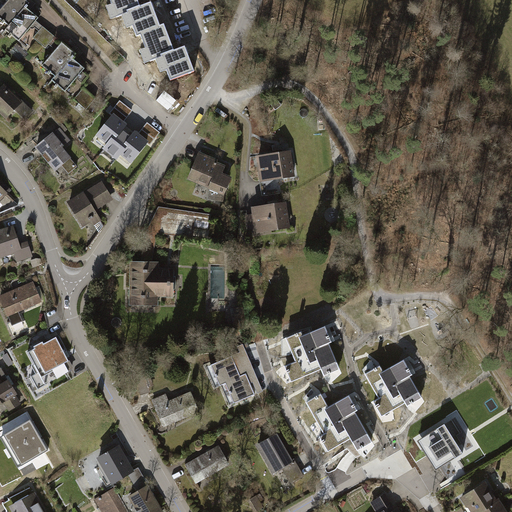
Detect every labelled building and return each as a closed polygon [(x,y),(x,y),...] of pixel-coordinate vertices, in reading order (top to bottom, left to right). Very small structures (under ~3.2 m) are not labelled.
[(40,19),(19,0),(10,0),(0,11),(0,23),(20,42),(40,19)] [(136,0),(106,0),(110,10),(114,8),(116,16),(122,14),(126,26),(133,24),(144,56),(148,54),(150,60),(155,59),(159,71),(165,68),(170,80),(195,71),(185,47),(173,51),(164,24),(159,27),(151,3),(139,7),(136,0)] [(43,27),(33,38),(46,49),(55,38),(43,27)] [(56,38),(48,48),(55,54),(63,44),(56,38)] [(86,68),(62,47),(42,70),(66,91),(86,68)] [(23,102),(5,85),(0,90),(0,114),(6,120),(15,111),(23,102)] [(126,121),(134,108),(120,100),(113,113),(126,121)] [(26,119),(34,111),(26,102),(18,111),(26,119)] [(129,126),(114,114),(96,136),(107,145),(103,150),(118,162),(122,157),(132,165),(150,143),(136,133),(133,137),(124,131),(129,126)] [(140,132),(150,143),(161,134),(151,123),(140,132)] [(68,141),(61,129),(35,146),(59,182),(79,169),(63,144),(68,141)] [(292,154),(260,157),(263,183),(295,180),(292,154)] [(231,168),(200,158),(192,182),(222,193),(231,168)] [(102,181),(68,202),(84,228),(92,223),(94,227),(103,222),(96,211),(114,200),(102,181)] [(0,208),(9,198),(0,189),(0,208)] [(289,203),(250,208),(253,233),(292,228),(289,203)] [(193,235),(195,225),(209,228),(211,220),(181,214),(177,232),(193,235)] [(26,256),(19,228),(0,233),(0,259),(1,263),(26,256)] [(160,262),(132,262),(131,305),(159,305),(159,296),(176,296),(176,272),(160,271),(160,262)] [(33,284),(2,295),(10,316),(41,304),(33,284)] [(14,326),(24,321),(20,313),(10,318),(14,326)] [(302,332),(286,338),(296,362),(285,366),(292,382),(322,369),(324,376),(340,369),(329,344),(332,343),(325,327),(304,336),(302,332)] [(69,362),(56,337),(28,351),(41,376),(69,362)] [(225,382),(233,402),(253,393),(244,372),(239,375),(230,355),(210,363),(219,384),(225,382)] [(384,371),(380,365),(364,374),(377,398),(373,401),(382,417),(405,403),(407,407),(423,398),(411,377),(413,375),(404,360),(384,371)] [(0,411),(19,401),(2,371),(0,372),(0,411)] [(191,390),(158,406),(169,430),(203,413),(191,390)] [(321,394),(306,402),(325,435),(321,437),(329,451),(351,438),(357,449),(372,441),(355,413),(358,411),(349,395),(328,407),(321,394)] [(30,421),(10,433),(25,457),(44,445),(30,421)] [(446,423),(418,440),(437,473),(465,456),(446,423)] [(276,433),(256,444),(272,473),(282,468),(293,461),(292,459),(276,433)] [(121,444),(98,457),(113,484),(136,471),(121,444)] [(220,445),(189,465),(202,485),(233,466),(220,445)] [(294,458),(292,459),(293,461),(282,468),(291,483),(304,476),(294,458)] [(510,511),(490,482),(463,501),(471,511),(510,511)] [(161,511),(148,487),(132,496),(141,511),(161,511)] [(126,511),(116,490),(98,498),(104,511),(126,511)] [(374,511),(397,511),(386,493),(369,502),(374,511)] [(259,494),(247,501),(254,511),(266,505),(259,494)] [(43,511),(34,495),(12,506),(14,511),(43,511)]
